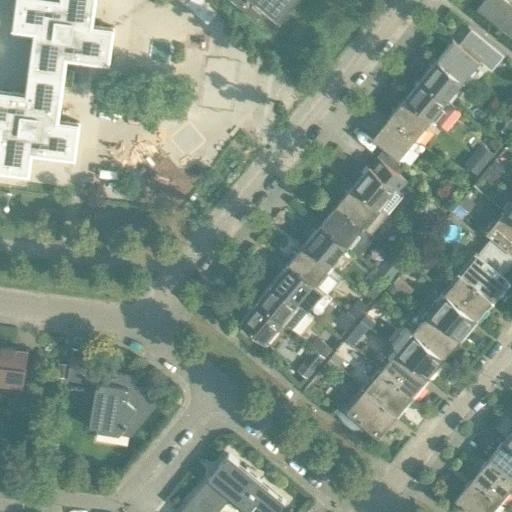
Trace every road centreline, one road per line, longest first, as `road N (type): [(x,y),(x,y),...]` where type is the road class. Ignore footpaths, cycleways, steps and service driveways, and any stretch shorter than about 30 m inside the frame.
road 1 (residential): [(141,326),(410,0)]
road 2 (residential): [(0,489),(118,505),(216,389)]
road 3 (residential): [(369,511),(511,341)]
road 4 (residential): [(366,511),(216,389)]
road 5 (residential): [(141,326),(82,308),(0,298)]
